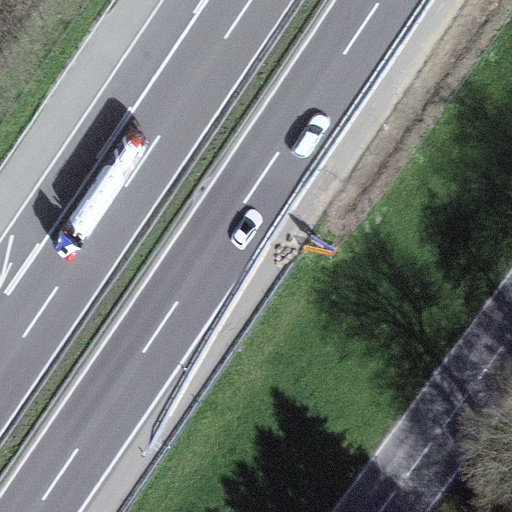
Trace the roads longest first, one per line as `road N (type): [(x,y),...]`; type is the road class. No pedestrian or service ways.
road 1 (motorway): [(33,511),(379,0)]
road 2 (motorway): [(250,0),(0,370)]
road 3 (primary): [(379,511),(511,332)]
